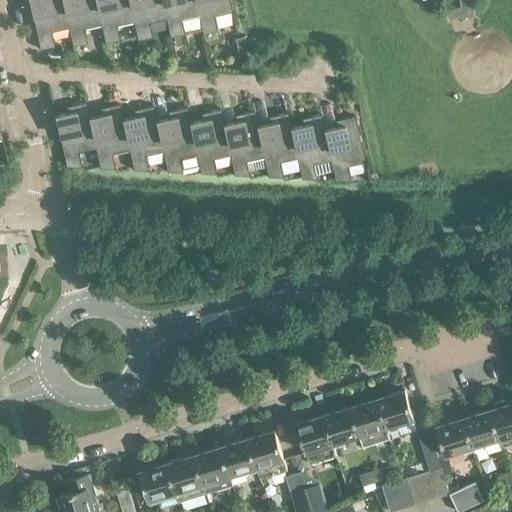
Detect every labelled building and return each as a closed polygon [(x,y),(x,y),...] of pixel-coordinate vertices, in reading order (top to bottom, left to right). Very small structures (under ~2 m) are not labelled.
[(28,0),(39,49),(54,46),(51,32),(68,28),(69,28),(62,0),(28,0)] [(62,0),(69,28),(68,28),(72,46),(86,43),(83,29),(100,25),(101,25),(95,0),(62,0)] [(95,0),(101,25),(100,25),(104,43),(119,40),(116,26),(133,22),(134,22),(128,0),(95,0)] [(128,0),(134,22),(133,22),(137,40),(151,36),(148,22),(165,19),(166,18),(161,0),(128,0)] [(161,0),(166,18),(165,19),(169,37),(184,33),(181,19),(198,15),(199,15),(195,0),(161,0)] [(195,0),(199,15),(198,15),(202,33),(216,30),(213,16),(230,12),(235,30),(236,30),(228,0),(195,0)] [(51,100),(60,140),(65,164),(65,166),(76,166),(81,167),(81,165),(78,152),(95,148),(96,148),(88,116),(89,116),(86,102),(65,106),(67,112),(55,115),(52,100),(51,100)] [(99,167),(114,168),(114,167),(111,154),(128,150),(129,150),(122,118),(123,118),(119,103),(99,108),(100,114),(89,116),(88,116),(96,148),(95,148),(99,166),(99,167)] [(132,169),(148,170),(148,169),(145,155),(162,152),(163,151),(156,120),(153,105),(133,110),(134,116),(123,118),(122,118),(129,150),(128,150),(133,168),(132,169)] [(166,171),(181,172),(182,170),(179,157),(196,153),(189,122),(190,121),(187,107),(166,111),(167,117),(156,120),(163,151),(162,152),(166,170),(166,171)] [(200,173),(215,173),(215,172),(212,159),(229,155),(230,155),(223,123),(220,109),(200,113),(201,119),(190,121),(189,122),(196,153),(200,171),(200,173)] [(233,174),(249,175),(249,174),(246,161),(263,157),(263,156),(256,125),(257,125),(254,110),(233,115),(235,121),(223,123),(230,155),(229,155),(233,173),(233,174)] [(267,176),(282,177),(282,175),(279,162),(296,158),(297,158),(290,127),(291,127),(287,112),(267,117),(268,122),(257,125),(256,125),(263,156),(263,157),(267,175),(267,176)] [(300,178),(316,178),(316,177),(313,164),(330,160),(331,160),(323,128),(324,128),(321,114),(301,118),(302,124),(291,127),(290,127),(297,158),(296,158),(300,176),(300,178)] [(334,179),(349,180),(350,179),(347,166),(364,162),(368,181),(369,181),(355,115),(334,120),(335,126),(324,128),(323,128),(331,160),(330,160),(334,178),(334,179)] [(0,139),(1,139),(7,163),(6,163),(6,166),(8,166),(0,128),(0,139)] [(378,397),(390,437),(390,439),(418,431),(405,388),(401,389),(400,386),(389,389),(390,393),(378,397)] [(351,405),(360,434),(364,445),(390,437),(378,397),(351,405)] [(511,441),(511,400),(491,407),(501,437),(503,444),(511,441)] [(324,413),(334,447),(345,444),(344,439),(360,434),(351,405),(324,413)] [(464,416),(475,449),(485,446),(484,442),(501,437),(491,407),(464,416)] [(334,447),(324,413),(297,422),(306,451),(322,446),(324,450),(334,447)] [(475,449),(464,416),(437,424),(446,454),(462,449),(464,453),(475,449)] [(248,437),(258,470),(260,478),(287,470),(275,428),(248,437)] [(419,435),(429,469),(430,469),(441,466),(431,431),(419,435)] [(221,445),(230,474),(231,474),(246,469),(247,474),(258,470),(248,437),(221,445)] [(194,453),(204,487),(206,493),(234,485),(231,474),(230,474),(221,445),(194,453)] [(167,461),(176,491),(180,502),(206,493),(204,487),(194,453),(167,461)] [(176,491),(167,461),(140,470),(150,504),(160,500),(162,507),(180,502),(176,491)] [(450,493),(441,466),(430,469),(438,496),(450,493)] [(382,467),(371,470),(374,482),(386,478),(382,467)] [(430,469),(429,469),(418,473),(427,500),(438,496),(430,469)] [(371,470),(359,474),(363,485),(374,482),(371,470)] [(511,475),(511,471),(499,475),(503,487),(511,484),(511,475)] [(312,511),(304,487),(300,472),(288,475),(299,511),(312,511)] [(427,500),(418,473),(406,477),(415,503),(427,500)] [(121,505),(133,501),(125,475),(113,479),(121,505)] [(391,511),(415,503),(406,477),(382,484),(391,511)] [(450,492),(459,511),(484,499),(475,480),(450,492)] [(304,487),(312,511),(318,511),(324,510),(316,483),(304,487)] [(63,511),(97,511),(101,511),(97,501),(93,502),(88,485),(59,495),(63,511)] [(135,511),(133,501),(121,505),(123,511),(135,511)]
